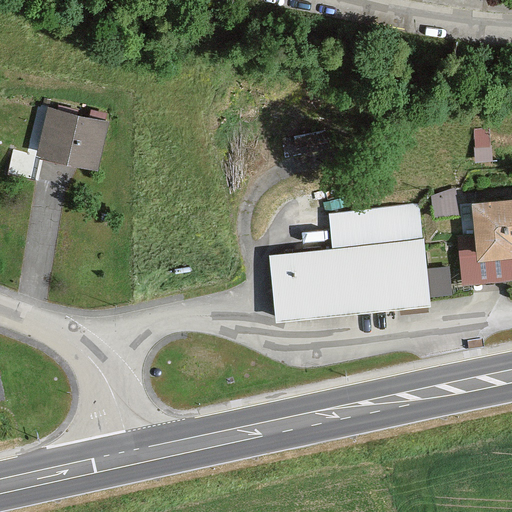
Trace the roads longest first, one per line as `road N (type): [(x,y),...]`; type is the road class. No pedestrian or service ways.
road 1 (primary): [(130,461),(511,379)]
road 2 (unknown): [(183,317),(246,294),(259,276),(252,201),(263,179),(291,164)]
road 3 (residential): [(0,310),(73,340),(98,362),(130,461)]
road 4 (primary): [(0,489),(130,461)]
road 5 (residential): [(511,24),(394,0)]
